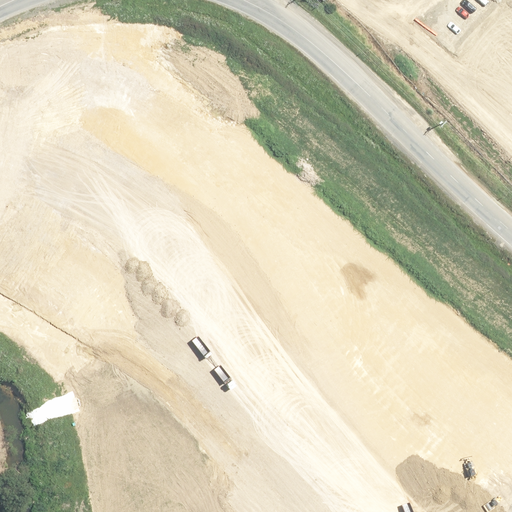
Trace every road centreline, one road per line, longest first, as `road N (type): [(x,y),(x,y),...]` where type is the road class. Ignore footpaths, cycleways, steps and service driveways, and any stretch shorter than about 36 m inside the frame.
road 1 (tertiary): [(249,0),(322,51),(511,229)]
road 2 (tertiary): [(511,108),(387,0)]
